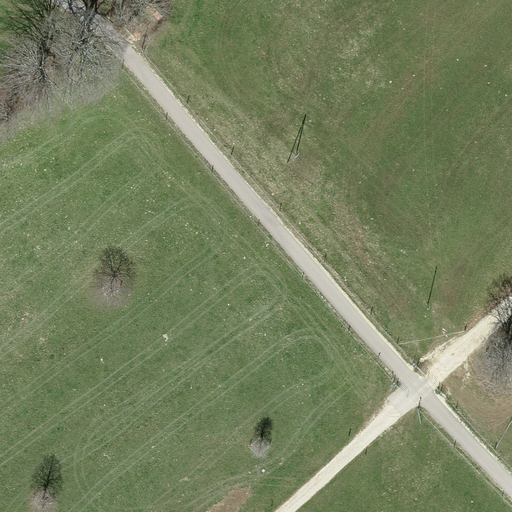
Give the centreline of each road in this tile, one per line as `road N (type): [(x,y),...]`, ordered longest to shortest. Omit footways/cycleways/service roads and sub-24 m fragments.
road 1 (track): [(55,0),(88,17),(156,86),(413,394),(511,497)]
road 2 (track): [(276,511),(413,394)]
road 3 (track): [(511,310),(413,394)]
